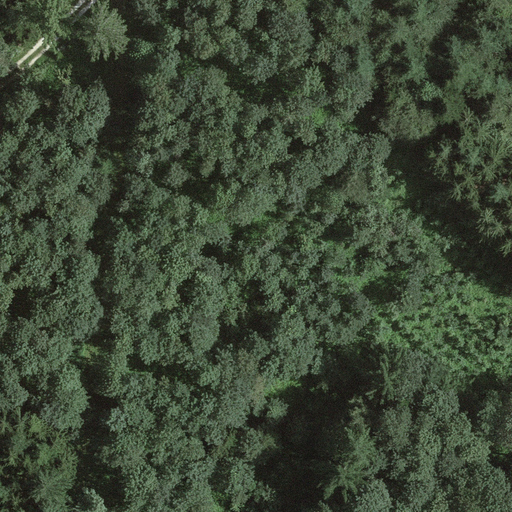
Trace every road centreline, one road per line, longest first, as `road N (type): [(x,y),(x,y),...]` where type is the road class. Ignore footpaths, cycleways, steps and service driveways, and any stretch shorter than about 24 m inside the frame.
road 1 (track): [(132,0),(63,511)]
road 2 (track): [(98,0),(0,82)]
